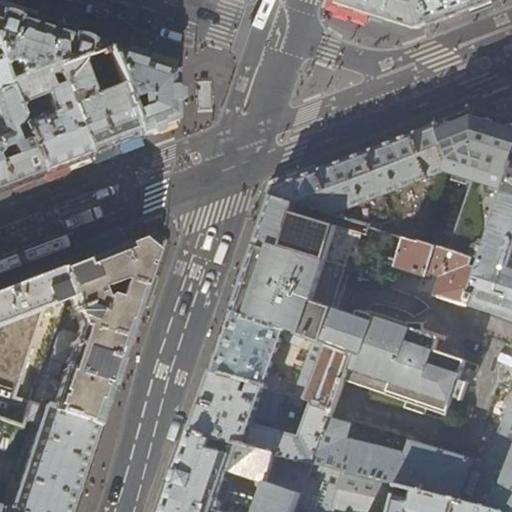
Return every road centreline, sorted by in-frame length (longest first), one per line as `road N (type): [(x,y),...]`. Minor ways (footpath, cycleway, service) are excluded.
road 1 (residential): [(120,511),(234,170)]
road 2 (secondary): [(234,170),(511,62)]
road 3 (secondary): [(0,257),(234,170)]
road 4 (residential): [(234,170),(292,0)]
